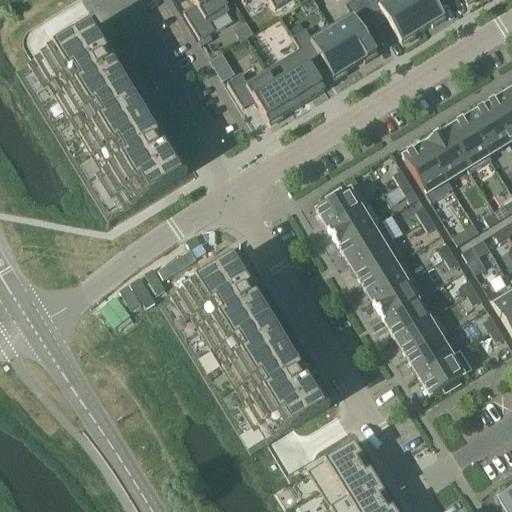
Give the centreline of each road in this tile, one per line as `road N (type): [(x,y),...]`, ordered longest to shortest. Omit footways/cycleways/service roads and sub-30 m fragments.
road 1 (residential): [(417,492),(226,200)]
road 2 (residential): [(226,200),(511,24)]
road 3 (residential): [(30,326),(226,200)]
road 4 (residential): [(128,0),(136,47),(226,200)]
road 5 (tertiary): [(147,511),(30,326)]
